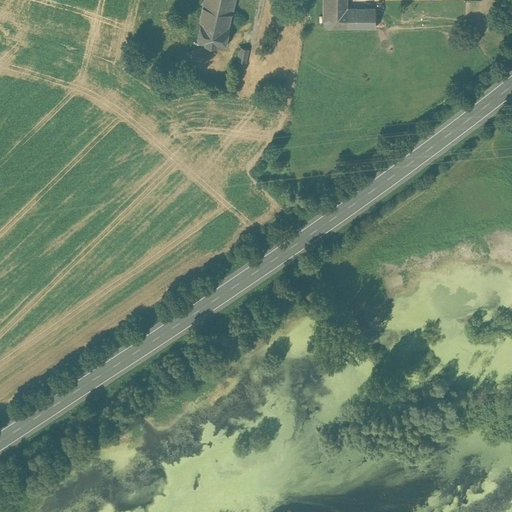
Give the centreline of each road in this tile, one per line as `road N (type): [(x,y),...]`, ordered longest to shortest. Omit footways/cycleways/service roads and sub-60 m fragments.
road 1 (primary): [(511,83),(373,188),(0,439)]
road 2 (track): [(366,343),(327,254),(511,119)]
